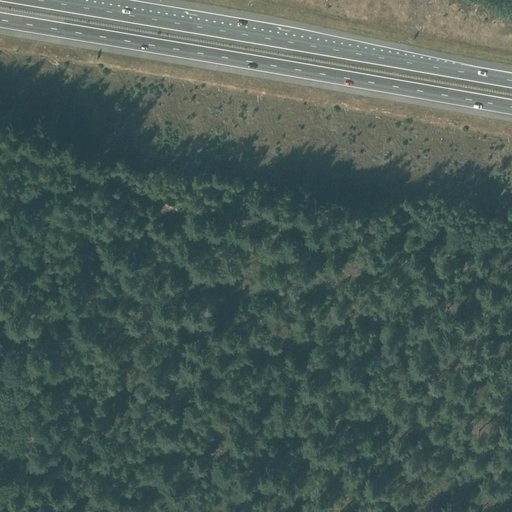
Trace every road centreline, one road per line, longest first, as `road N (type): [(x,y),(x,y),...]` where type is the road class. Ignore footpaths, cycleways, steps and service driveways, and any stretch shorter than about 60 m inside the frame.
road 1 (track): [(511,238),(179,210),(77,163),(0,139)]
road 2 (motorway): [(0,20),(511,108)]
road 3 (motorway): [(511,81),(32,0)]
